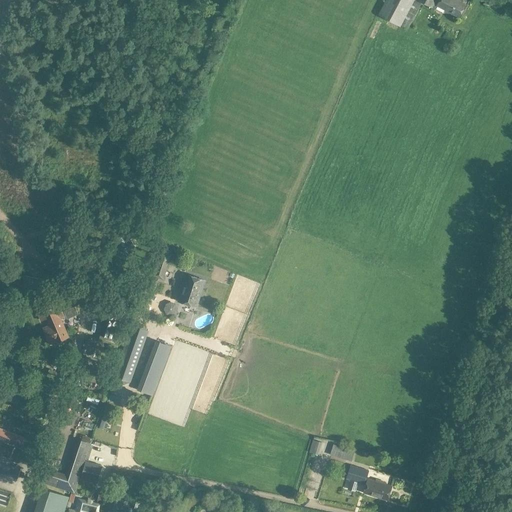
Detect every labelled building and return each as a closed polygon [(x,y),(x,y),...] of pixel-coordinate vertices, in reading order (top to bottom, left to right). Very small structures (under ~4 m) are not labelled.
[(401,27),(415,0),(418,0),(433,8),(437,0),(386,0),(378,15),(401,27)] [(441,0),(438,6),(459,18),(466,6),(461,3),(462,1),(459,0),(441,0)] [(121,236),(114,240),(122,254),(124,253),(125,254),(127,253),(126,252),(135,246),(131,239),(125,243),(121,236)] [(171,256),(170,255),(171,250),(164,248),(163,251),(161,251),(161,253),(158,252),(150,278),(149,278),(145,291),(154,294),(158,281),(157,281),(158,277),(164,279),(171,256)] [(197,307),(205,281),(188,275),(180,301),(197,307)] [(4,289),(2,301),(10,302),(11,290),(4,289)] [(97,300),(107,303),(110,293),(100,290),(97,300)] [(56,307),(53,302),(53,300),(36,308),(41,321),(45,319),(48,325),(43,327),(44,331),(51,345),(57,343),(56,342),(58,341),(59,342),(67,339),(64,332),(66,331),(61,319),(65,317),(60,305),(56,307)] [(167,315),(178,312),(175,300),(163,303),(167,315)] [(106,312),(99,334),(100,335),(99,339),(90,336),(89,340),(86,340),(82,352),(99,358),(100,353),(102,353),(105,342),(112,344),(111,347),(116,348),(119,340),(115,338),(118,326),(123,328),(126,319),(123,318),(125,311),(108,306),(107,312),(106,312)] [(131,383),(149,332),(146,326),(139,324),(131,327),(115,377),(117,382),(124,385),(131,383)] [(156,341),(138,389),(153,395),(171,347),(156,341)] [(84,421),(82,428),(91,431),(94,423),(84,421)] [(0,439),(22,448),(26,439),(0,429),(0,439)] [(77,438),(73,451),(65,474),(49,469),(44,483),(74,493),(88,455),(91,443),(77,438)] [(330,455),(352,461),(355,450),(334,444),(330,455)] [(315,459),(327,461),(328,447),(317,445),(315,459)] [(18,479),(21,469),(12,465),(14,460),(0,455),(0,472),(18,479)] [(103,465),(86,461),(81,479),(98,483),(103,465)] [(368,471),(351,466),(347,479),(364,484),(368,471)] [(366,485),(363,493),(372,496),(388,501),(392,487),(386,485),(387,483),(377,480),(369,478),(368,478),(366,485)] [(106,508),(120,511),(126,491),(112,486),(106,508)] [(43,488),(35,511),(64,511),(69,497),(43,488)] [(325,491),(323,501),(333,504),(335,494),(325,491)] [(71,494),(68,506),(75,508),(78,496),(71,494)] [(70,510),(69,511),(98,511),(100,505),(79,500),(76,511),(70,510)]
